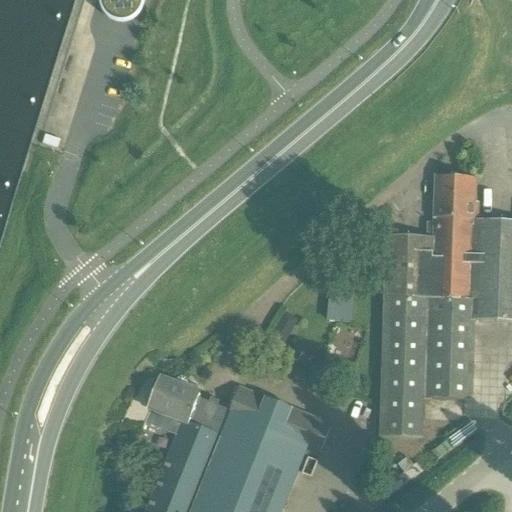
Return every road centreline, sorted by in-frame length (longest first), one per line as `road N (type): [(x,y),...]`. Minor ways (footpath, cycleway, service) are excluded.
road 1 (secondary): [(434,0),(383,63),(111,301)]
road 2 (secondary): [(111,301),(79,322),(49,366),(31,412),(30,458)]
road 3 (secondary): [(30,458),(111,301)]
